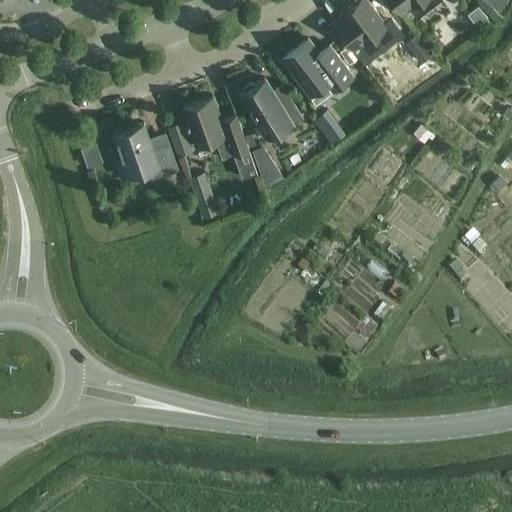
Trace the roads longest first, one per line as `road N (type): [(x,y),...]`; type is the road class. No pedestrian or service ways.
road 1 (secondary): [(172,408),(270,427),(368,433),(511,420)]
road 2 (track): [(381,361),(511,134)]
road 3 (residential): [(182,72),(241,50),(307,0)]
